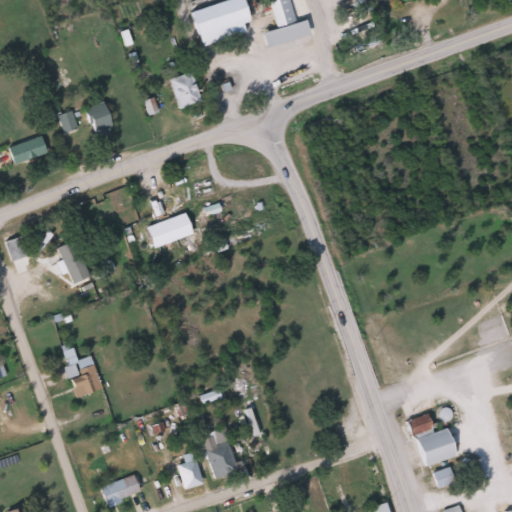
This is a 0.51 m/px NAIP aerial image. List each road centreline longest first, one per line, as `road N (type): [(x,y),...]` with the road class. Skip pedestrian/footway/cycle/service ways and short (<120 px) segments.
road 1 (secondary): [(411,511),(315,236),(253,122),(0,216)]
road 2 (secondary): [(253,122),(511,23)]
road 3 (residential): [(82,511),(0,279)]
road 4 (residential): [(175,511),(387,440)]
road 5 (residential): [(178,0),(224,130)]
